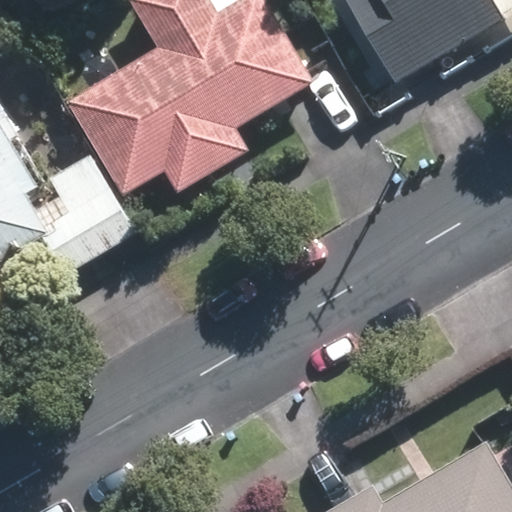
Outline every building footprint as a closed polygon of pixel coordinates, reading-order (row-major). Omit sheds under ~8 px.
[(114,0),(145,53),(62,99),(114,191),(286,94),(232,0),(114,0)] [(492,0),(319,0),(378,95),(503,18),(492,0)] [(0,36),(9,31),(0,16),(0,36)] [(0,166),(0,282),(13,303),(114,240),(74,178),(26,208),(0,166)] [(391,472),(327,508),(329,511),(511,511),(511,458),(499,435),(401,491),(391,472)]
